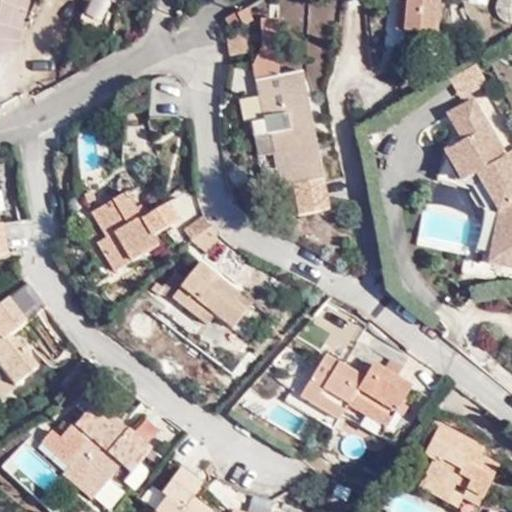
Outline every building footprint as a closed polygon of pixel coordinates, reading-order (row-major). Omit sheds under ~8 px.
[(87,0),(80,16),(99,25),(110,0),(87,0)] [(395,0),(393,27),(403,28),(403,36),(437,38),(439,0),(395,0)] [(238,25),(229,12),(219,18),(225,33),(238,25)] [(219,35),(220,54),(243,53),(242,33),(219,35)] [(305,76),(254,85),(261,125),(250,127),(253,144),(272,141),(275,162),(280,189),(292,188),(296,213),(331,208),(305,76)] [(261,125),(254,85),(242,87),(245,100),(245,105),(239,106),(243,128),(250,127),(261,125)] [(511,263),(511,168),(471,97),(443,113),(458,138),(463,136),(465,140),(443,154),(462,186),(463,186),(472,203),(480,206),(472,256),(511,263)] [(272,141),(253,144),(256,166),(275,162),(272,141)] [(120,189),(83,209),(99,235),(91,240),(108,271),(151,246),(145,235),(174,221),(160,198),(135,214),(120,189)] [(166,229),(174,247),(184,241),(203,225),(190,218),(178,227),(172,223),(166,229)] [(214,237),(203,225),(184,241),(203,258),(216,246),(212,239),(214,237)] [(192,258),(161,300),(202,327),(212,315),(227,326),(241,304),(228,294),(232,287),(192,258)] [(0,303),(0,371),(9,385),(32,369),(7,336),(18,326),(0,303)] [(349,322),(329,306),(319,318),(339,334),(349,322)] [(407,397),(364,371),(356,383),(320,355),(288,401),(330,427),(338,417),(351,424),(347,431),(373,446),(407,397)] [(82,445),(62,465),(91,490),(115,464),(126,472),(147,452),(92,403),(67,432),(82,445)] [(464,489),(460,498),(475,508),(495,471),(469,456),(474,447),(436,426),(417,458),(428,466),(419,480),(445,492),(452,482),(464,489)] [(91,490),(62,465),(61,466),(52,477),(79,502),(91,490)] [(207,511),(208,511),(189,496),(194,487),(170,470),(152,499),(164,507),(160,511),(207,511)] [(447,511),(451,511),(460,498),(464,489),(452,482),(445,492),(419,480),(412,492),(447,511)] [(243,489),(222,481),(218,495),(240,503),(243,489)] [(160,511),(164,507),(152,499),(142,511),(160,511)]
